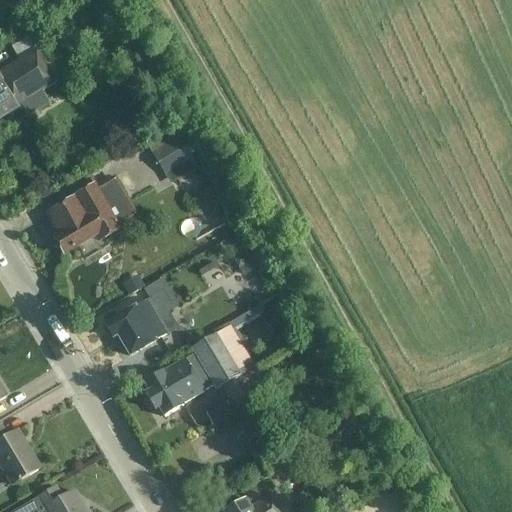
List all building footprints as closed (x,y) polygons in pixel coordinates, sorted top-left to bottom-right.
[(0,121),(19,110),(18,108),(42,94),(54,86),(36,55),(0,75),(0,121)] [(182,135),(153,152),(167,175),(196,158),(182,135)] [(77,200),(49,217),(60,236),(55,239),(64,256),(98,237),(101,242),(119,232),(119,230),(140,218),(126,193),(118,179),(97,191),(94,187),(75,197),(77,200)] [(219,209),(210,214),(215,223),(224,218),(219,209)] [(245,265),(241,258),(234,263),(238,269),(245,265)] [(172,306),(164,292),(106,326),(114,339),(118,336),(131,357),(168,335),(156,316),(172,306)] [(276,334),(291,316),(275,302),(260,320),(276,334)] [(158,409),(164,418),(183,407),(182,405),(213,386),(216,392),(241,377),(237,371),(250,363),(230,330),(217,338),(216,337),(192,351),(196,357),(186,363),(185,362),(165,374),(164,372),(144,384),(149,393),(145,395),(155,410),(158,409)] [(343,420),(343,429),(349,433),(357,429),(357,422),(350,417),(343,420)] [(0,465),(13,487),(42,470),(19,432),(8,438),(2,427),(0,428),(0,465)] [(305,458),(296,463),(300,471),(309,465),(305,458)] [(85,511),(74,492),(63,499),(57,488),(16,511),(85,511)] [(280,511),(271,497),(262,503),(256,493),(247,498),(248,500),(228,511),(280,511)]
